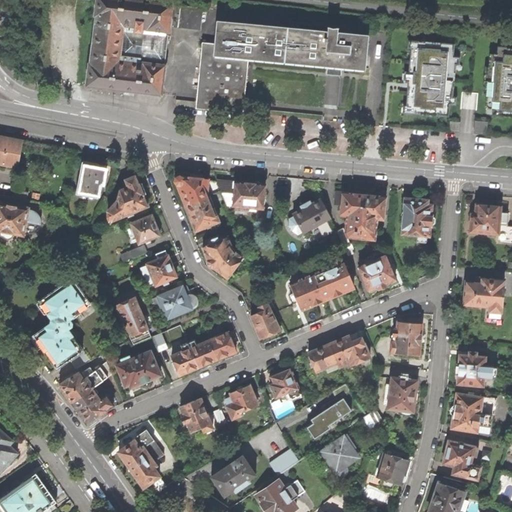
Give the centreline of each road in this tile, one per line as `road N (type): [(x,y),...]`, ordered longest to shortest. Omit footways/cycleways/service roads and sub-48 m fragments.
road 1 (secondary): [(454,171),(227,149),(154,132)]
road 2 (residential): [(154,132),(154,162),(195,263),(236,303),(262,357)]
road 3 (residential): [(444,285),(431,431),(406,511)]
road 4 (residential): [(262,357),(114,417),(79,445)]
road 5 (residential): [(444,285),(262,357)]
road 6 (residential): [(154,132),(125,144),(0,122)]
road 7 (secondary): [(154,132),(36,107)]
